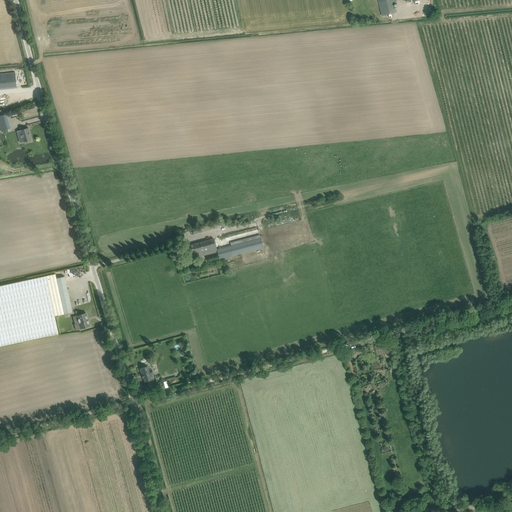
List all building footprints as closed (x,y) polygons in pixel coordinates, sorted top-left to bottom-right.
[(377,0),(382,17),(396,13),(393,4),(397,2),(396,0),(377,0)] [(14,72),(0,73),(0,89),(16,88),(14,72)] [(7,129),(10,129),(6,114),(0,115),(0,126),(1,131),(3,131),(7,129)] [(20,130),(16,131),(19,140),(22,139),(23,142),(31,140),(28,128),(20,130)] [(193,234),(198,233),(221,226),(219,222),(192,229),(193,234)] [(263,247),(262,242),(258,227),(204,241),(207,254),(217,252),(219,259),(224,258),(263,247)] [(204,241),(187,246),(189,254),(196,252),(197,257),(207,254),(204,241)] [(0,346),(58,334),(55,316),(72,312),(65,277),(56,279),(55,274),(0,285),(0,346)] [(86,327),(90,326),(86,313),(77,316),(81,329),(82,328),(83,329),(85,328),(86,327)] [(376,354),(387,351),(384,342),(376,345),(374,346),(376,354)] [(150,370),(148,370),(147,367),(139,369),(142,378),(143,378),(144,382),(153,379),(150,370)] [(154,384),(156,391),(165,389),(163,382),(154,384)]
